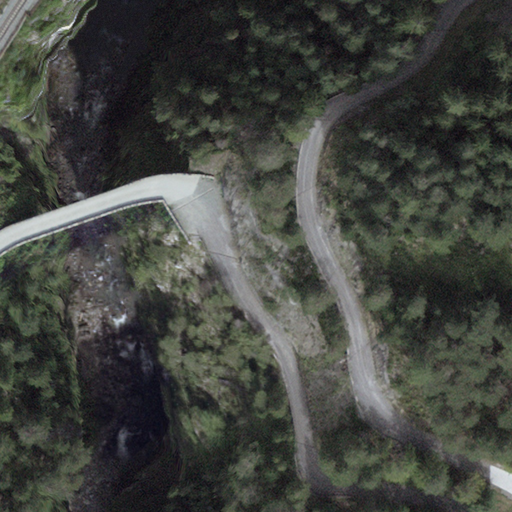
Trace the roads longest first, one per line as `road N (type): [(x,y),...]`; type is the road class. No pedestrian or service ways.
road 1 (unclassified): [(0,240),(158,182),(199,191),(231,274),(283,347),(312,472),(326,484),(436,497),(466,511)]
road 2 (unclassified): [(462,0),(416,66),(323,117),(304,167),(303,199),(344,291),(377,414),(511,483)]
